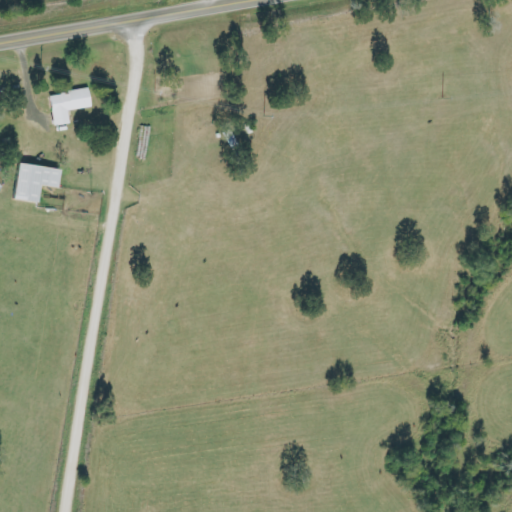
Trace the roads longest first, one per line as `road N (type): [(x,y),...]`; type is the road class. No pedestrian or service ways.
road 1 (residential): [(74,511),(143,57),(146,29),(134,20)]
road 2 (tertiary): [(0,40),(248,0)]
